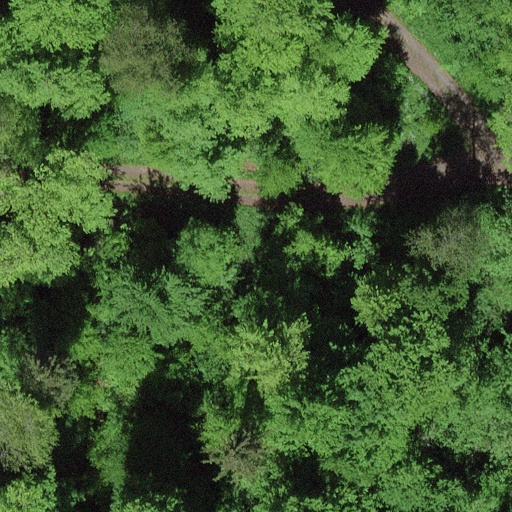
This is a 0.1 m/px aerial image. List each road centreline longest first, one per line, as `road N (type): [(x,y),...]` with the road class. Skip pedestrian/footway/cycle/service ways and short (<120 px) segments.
road 1 (track): [(511,181),(251,190),(0,171)]
road 2 (track): [(511,175),(363,0)]
road 3 (track): [(107,179),(21,284),(0,329)]
